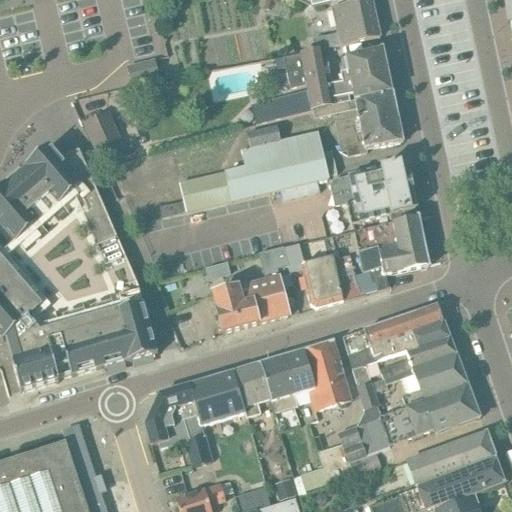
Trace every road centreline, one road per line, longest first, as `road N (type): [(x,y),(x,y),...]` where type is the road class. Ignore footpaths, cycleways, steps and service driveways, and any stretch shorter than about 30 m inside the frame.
road 1 (residential): [(178,373),(59,88)]
road 2 (tertiary): [(178,373),(460,282)]
road 3 (residential): [(401,0),(460,282)]
road 4 (residential): [(511,164),(477,0)]
road 5 (residential): [(511,404),(470,278)]
road 6 (residential): [(105,0),(119,47),(115,62),(59,88)]
road 7 (residential): [(150,511),(112,395)]
